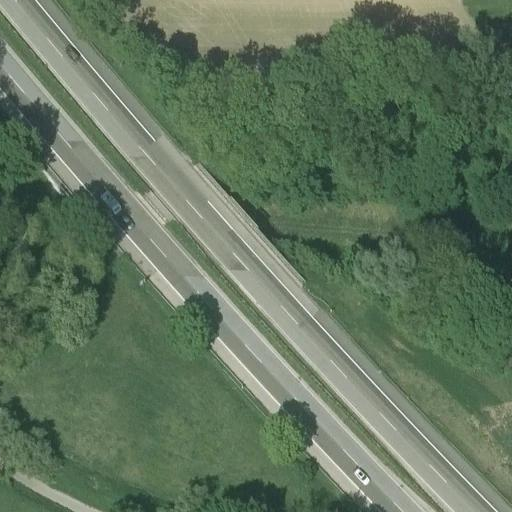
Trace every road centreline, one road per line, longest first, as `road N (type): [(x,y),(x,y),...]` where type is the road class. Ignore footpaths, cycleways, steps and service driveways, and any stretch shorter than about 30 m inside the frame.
road 1 (motorway): [(463,511),(251,289),(6,0)]
road 2 (motorway): [(0,77),(394,511)]
